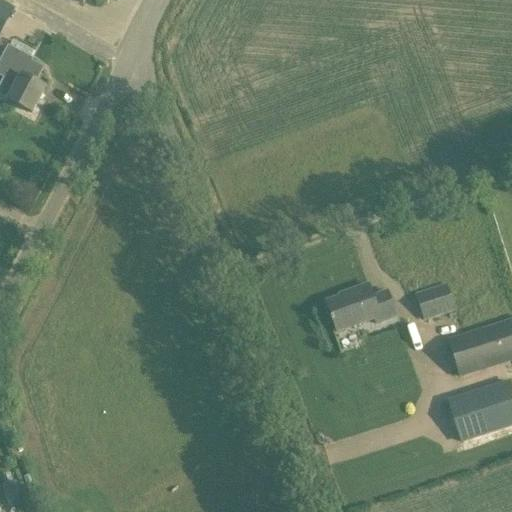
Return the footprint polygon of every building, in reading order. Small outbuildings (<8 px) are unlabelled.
[(8,44),(0,60),(0,77),(17,87),(9,102),(31,115),(44,90),(36,85),(45,66),(33,60),(34,57),(8,44)] [(414,296),(423,323),(455,312),(446,286),(414,296)] [(326,304),(337,333),(378,319),(380,323),(395,318),(386,293),(371,298),(367,287),(350,293),(350,295),(326,304)] [(511,323),(448,344),(459,378),(511,361),(511,323)] [(511,427),(511,395),(508,383),(449,403),(462,444),(511,427)]
